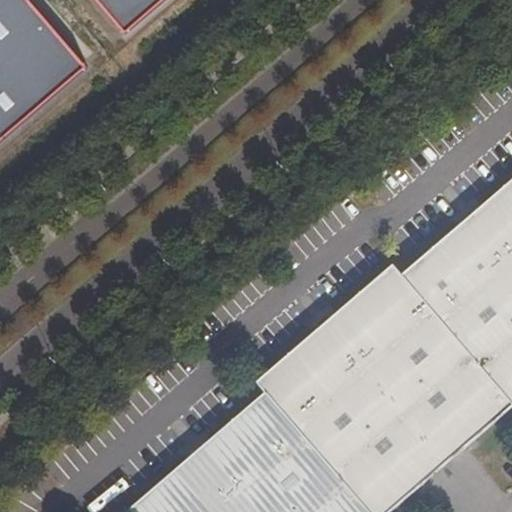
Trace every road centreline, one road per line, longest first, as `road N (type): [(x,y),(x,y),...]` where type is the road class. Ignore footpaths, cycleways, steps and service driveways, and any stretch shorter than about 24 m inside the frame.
road 1 (unclassified): [(0,377),(438,0)]
road 2 (unclassified): [(357,0),(0,305)]
